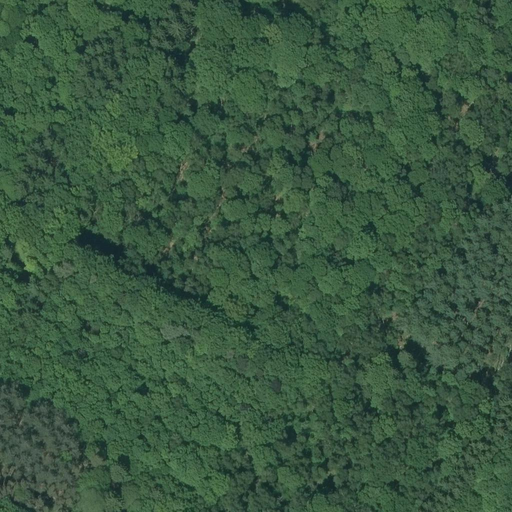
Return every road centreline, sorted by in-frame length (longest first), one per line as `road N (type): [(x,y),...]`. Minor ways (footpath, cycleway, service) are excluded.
road 1 (track): [(0,321),(153,65)]
road 2 (track): [(0,19),(94,35),(153,65)]
road 3 (track): [(414,232),(511,106)]
